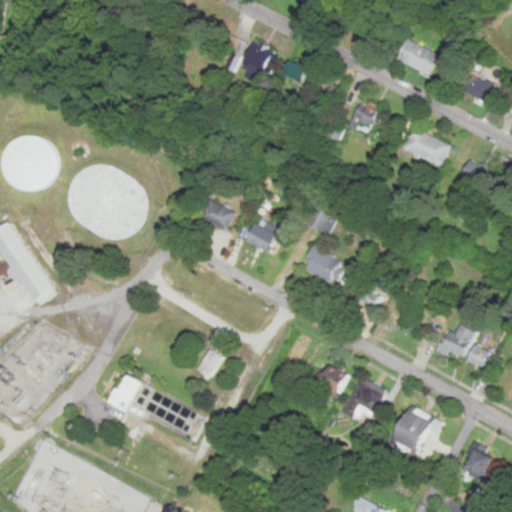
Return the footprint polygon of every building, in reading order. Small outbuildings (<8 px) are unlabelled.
[(356,6),(382,19),(374,35),(347,22),(356,6)] [(233,33),(248,40),(241,54),(227,47),(233,33)] [(259,82),(276,48),(255,37),(243,62),(251,66),(246,75),(259,82)] [(441,54),(430,74),(398,56),(409,37),(441,54)] [(249,41),(239,38),(228,69),(237,72),(249,41)] [(290,58),(309,67),(302,81),(284,72),(290,58)] [(496,82),(486,100),(459,86),(468,70),(486,80),(487,77),(496,82)] [(283,91),(294,96),(289,107),(278,102),(283,91)] [(350,124),(361,102),(383,114),(379,122),(375,120),(371,127),(361,122),(358,128),(350,124)] [(333,121),(345,127),(340,139),(327,133),(333,121)] [(417,126),(453,145),(442,166),(406,146),(417,126)] [(29,133),(4,172),(38,193),(63,154),(29,133)] [(471,159),(489,169),(481,183),(463,174),(471,159)] [(139,169),(88,165),(83,234),(135,237),(139,169)] [(211,198),(236,212),(227,229),(202,215),(211,198)] [(330,233),(340,215),(320,204),(310,223),(330,233)] [(0,227),(16,216),(62,283),(43,295),(0,230),(0,227)] [(258,221),(281,233),(271,251),(249,239),(258,221)] [(315,245),(342,261),(330,282),(303,266),(315,245)] [(364,286),(382,296),(375,310),(356,300),(364,286)] [(438,349),(449,328),(458,332),(462,323),(477,331),(465,355),(450,348),(447,354),(438,349)] [(470,359),(478,344),(491,351),(484,366),(470,359)] [(211,349),(222,356),(209,376),(198,369),(211,349)] [(350,374),(331,364),(321,383),(331,388),(329,392),(338,397),(350,374)] [(129,375),(144,383),(128,412),(110,403),(117,389),(120,390),(129,375)] [(366,377),(389,390),(374,417),(365,412),(361,418),(356,415),(354,416),(346,412),(366,377)] [(439,418),(415,405),(395,442),(418,455),(439,418)] [(491,485),(502,463),(486,454),(491,444),(477,437),(468,454),(472,456),(465,471),(491,485)] [(426,464),(414,458),(408,470),(420,477),(426,464)] [(360,496),(390,511),(361,511),(354,508),(360,496)]
